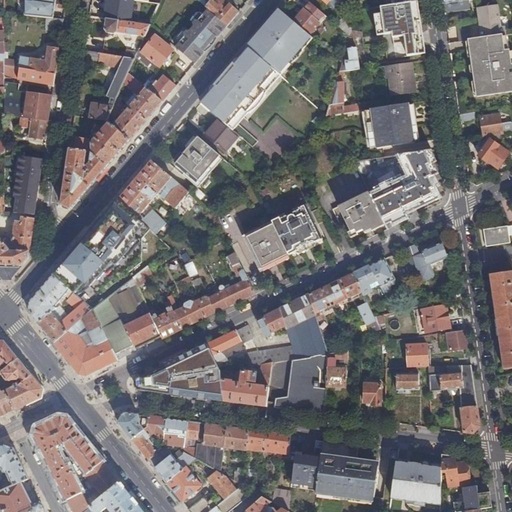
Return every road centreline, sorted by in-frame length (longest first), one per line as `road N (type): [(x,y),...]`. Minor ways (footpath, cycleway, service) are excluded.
road 1 (residential): [(460,207),(133,367)]
road 2 (residential): [(145,403),(496,456)]
road 3 (tertiary): [(67,235),(268,0)]
road 4 (residential): [(460,207),(496,456)]
road 5 (residential): [(81,0),(50,206),(67,235)]
road 6 (residential): [(427,0),(460,207)]
road 7 (tertiary): [(168,511),(89,416)]
